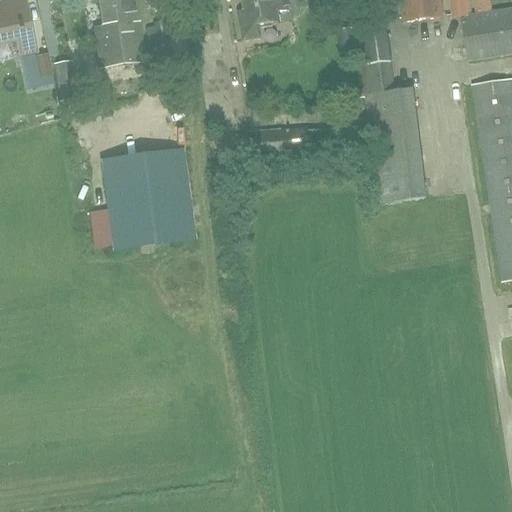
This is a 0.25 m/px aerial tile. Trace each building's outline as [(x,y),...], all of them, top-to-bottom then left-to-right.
[(0,7),(0,47),(18,43),(21,57),(37,53),(25,0),(17,0),(12,1),(13,5),(0,7)] [(98,5),(100,20),(101,28),(93,29),(99,69),(143,63),(144,69),(153,67),(152,55),(142,56),(137,15),(134,0),(89,0),(91,6),(98,5)] [(242,0),(246,24),(239,25),(242,42),(260,39),(257,26),(278,23),(277,13),(290,11),(288,0),(242,0)] [(400,0),(403,23),(442,18),(439,0),(400,0)] [(468,62),(511,55),(511,9),(468,16),(465,0),(449,0),(452,19),(461,17),(468,62)] [(356,28),(359,27),(365,81),(368,112),(379,204),(426,199),(414,90),(395,92),(387,24),(370,26),(367,6),(354,8),(356,28)] [(39,80),(43,79),(45,90),(52,88),(50,78),(52,77),(48,55),(34,58),(39,80)] [(71,62),(52,65),(59,103),(85,99),(82,81),(74,82),(71,62)] [(502,284),(511,282),(511,82),(511,81),(472,87),(502,284)] [(366,127),(306,132),(306,129),(227,135),(230,164),(248,163),(247,159),(306,154),(307,161),(368,155),(366,127)] [(94,250),(113,248),(113,251),(193,240),(181,152),(101,163),(108,212),(89,214),(94,250)]
